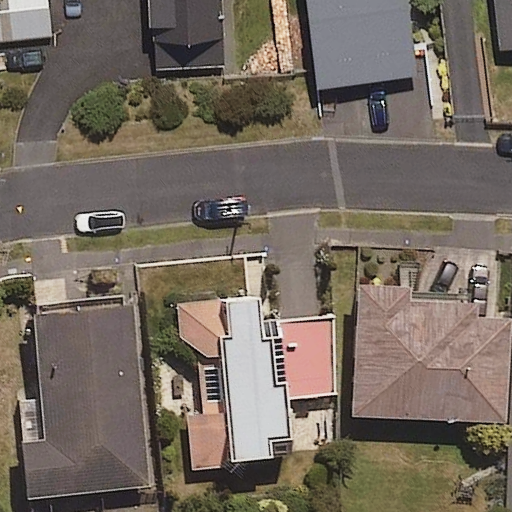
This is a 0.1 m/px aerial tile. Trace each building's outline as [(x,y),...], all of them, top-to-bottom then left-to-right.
[(0,0),(0,36),(52,31),(48,0),(0,0)] [(223,0),(152,0),(154,64),(225,62),(223,0)] [(303,0),(313,78),(417,66),(409,0),(303,0)] [(511,0),(493,0),(497,42),(511,40),(511,0)] [(468,312),(468,293),(352,288),(347,412),(500,418),(504,313),(468,312)] [(326,315),(254,319),(253,293),(173,298),(176,338),(218,336),(221,399),(184,401),(188,466),(227,464),(226,455),(284,452),(281,395),(331,392),(326,315)] [(24,493),(143,483),(128,296),(29,305),(36,393),(16,395),(24,493)]
